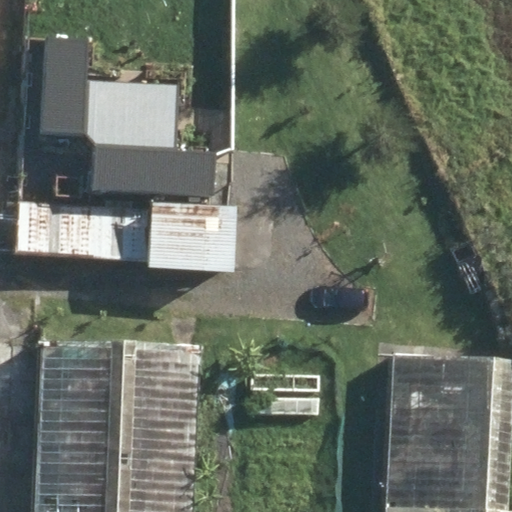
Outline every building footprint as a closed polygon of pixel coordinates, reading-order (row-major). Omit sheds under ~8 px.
[(16,197),(221,209),(224,150),(179,148),(182,81),(92,76),(94,40),(26,36),(16,197)] [(149,278),(234,281),(237,219),(2,209),(0,251),(0,262),(149,269),(149,278)] [(31,511),(193,511),(199,356),(37,350),(31,511)] [(370,511),(376,355),(222,350),(216,511),(370,511)] [(390,511),(504,511),(511,368),(397,362),(390,511)]
